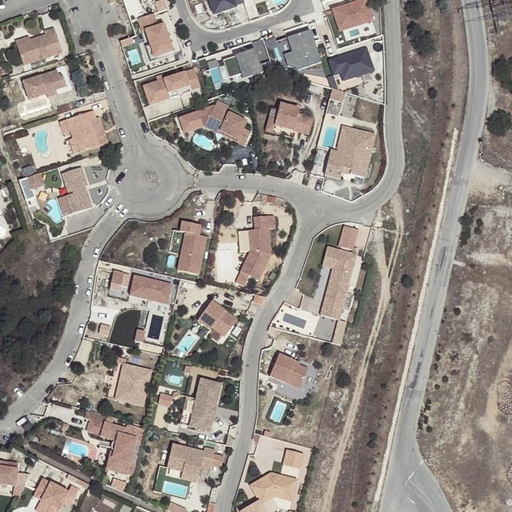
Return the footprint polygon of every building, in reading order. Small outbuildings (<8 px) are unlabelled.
[(246,0),(212,0),(217,16),(249,8),(246,0)] [(362,0),(337,8),(345,33),(378,22),(371,0),(362,0)] [(154,16),(138,21),(142,34),(145,33),(150,48),(155,60),(172,54),(163,27),(158,29),(154,16)] [(38,41),(22,46),(11,51),(18,71),(56,57),(47,33),(37,38),(38,41)] [(155,60),(150,48),(146,49),(151,64),(155,63),(155,60)] [(329,77),(336,75),(339,83),(369,72),(362,50),(324,63),(329,77)] [(246,53),(217,63),(224,81),(236,76),(253,71),(254,76),(258,86),(271,82),(265,63),(251,68),(246,53)] [(254,76),(253,71),(236,76),(238,82),(254,76)] [(189,74),(138,91),(144,110),(175,100),(173,94),(184,90),(185,95),(195,92),(189,74)] [(37,98),(47,96),(58,91),(55,81),(51,82),(48,76),(14,88),(21,107),(38,101),(37,98)] [(173,94),(175,100),(186,96),(185,95),(184,90),(173,94)] [(340,98),(324,93),(322,103),(338,107),(340,98)] [(49,101),(47,96),(37,98),(38,101),(40,105),(49,101)] [(293,108),(267,102),(262,124),(269,125),(288,130),(292,113),(293,108)] [(241,127),(208,113),(173,125),(179,141),(199,134),(201,130),(216,136),(215,138),(233,146),(232,148),(240,152),(246,137),(238,134),(241,127)] [(299,114),(292,113),(288,130),(295,132),(299,114)] [(307,116),(299,114),(295,132),(303,134),(307,116)] [(64,143),(69,158),(91,150),(84,127),(90,125),(86,115),(58,125),(64,143)] [(101,146),(93,123),(90,125),(84,127),(91,150),(101,146)] [(269,125),(262,124),(260,132),(267,134),(269,125)] [(349,129),(340,127),(334,152),(343,154),(349,129)] [(349,129),(343,154),(334,152),(328,150),(322,174),(337,178),(339,172),(342,173),(343,168),(348,170),(347,174),(362,177),(372,134),(349,129)] [(216,136),(201,130),(199,134),(232,148),(233,146),(215,138),(216,136)] [(62,160),(69,158),(64,143),(57,145),(62,160)] [(80,194),(73,174),(54,181),(61,204),(49,207),(55,223),(84,213),(77,195),(80,194)] [(30,178),(16,183),(21,196),(34,192),(30,178)] [(253,241),(244,241),(246,253),(236,274),(244,278),(254,283),(266,257),(264,231),(270,230),(269,218),(249,219),(250,232),(253,232),(253,241)] [(196,229),(177,225),(175,235),(181,236),(173,274),(194,278),(202,240),(194,239),(196,229)] [(346,225),(341,246),(359,251),(364,230),(346,225)] [(250,232),(244,233),(244,241),(253,241),(253,232),(250,232)] [(352,259),(323,251),(317,269),(328,272),(332,273),(326,295),(340,299),(352,259)] [(332,273),(328,272),(322,294),(319,304),(338,309),(340,299),(326,295),(332,273)] [(244,278),(236,274),(231,284),(240,288),(244,278)] [(166,287),(128,279),(124,298),(162,307),(166,287)] [(237,320),(212,301),(197,320),(210,330),(212,328),(224,337),(237,320)] [(338,309),(319,304),(315,319),(334,324),(338,309)] [(334,324),(328,346),(335,349),(341,326),(334,324)] [(189,355),(202,337),(191,330),(178,348),(189,355)] [(294,361),(278,354),(269,376),(299,390),(308,370),(299,366),(293,363),(294,361)] [(147,374),(118,368),(111,404),(139,410),(147,374)] [(215,387),(195,382),(190,404),(184,429),(204,434),(215,387)] [(165,393),(163,404),(175,407),(177,396),(165,393)] [(190,404),(181,402),(176,427),(184,429),(190,404)] [(27,428),(24,424),(16,429),(19,433),(27,428)] [(100,427),(86,424),(83,437),(97,440),(100,427)] [(100,427),(97,440),(117,444),(111,473),(125,476),(132,441),(122,439),(123,432),(100,427)] [(117,444),(97,440),(97,442),(110,444),(104,471),(104,473),(110,475),(125,478),(125,476),(111,473),(117,444)] [(207,473),(212,454),(202,451),(201,455),(169,447),(164,471),(179,475),(196,479),(198,470),(207,473)] [(304,455),(286,450),(282,464),(300,469),(304,455)] [(0,466),(0,484),(15,486),(18,465),(8,463),(7,468),(0,466)] [(271,473),(250,486),(258,500),(238,511),(265,511),(261,505),(274,497),(291,502),(297,479),(271,473)] [(194,486),(196,479),(179,475),(178,482),(194,486)] [(65,496),(40,483),(34,494),(42,498),(39,505),(44,507),(41,511),(58,511),(61,506),(68,509),(76,493),(68,490),(65,496)] [(114,484),(111,491),(122,496),(125,489),(114,484)] [(42,498),(34,494),(31,501),(39,505),(42,498)] [(124,503),(120,511),(129,511),(132,507),(124,503)]
